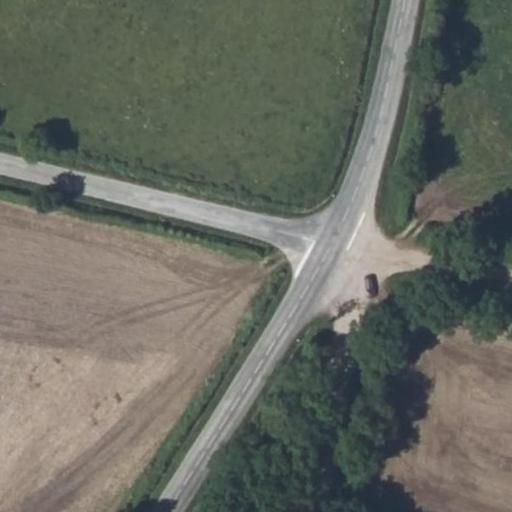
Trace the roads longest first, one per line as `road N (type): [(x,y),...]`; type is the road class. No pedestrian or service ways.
road 1 (unclassified): [(0,167),(333,241)]
road 2 (tertiary): [(167,511),(333,241)]
road 3 (track): [(330,511),(337,460),(333,241)]
road 4 (tertiary): [(333,241),(371,147),(404,0)]
road 5 (track): [(511,280),(333,241)]
